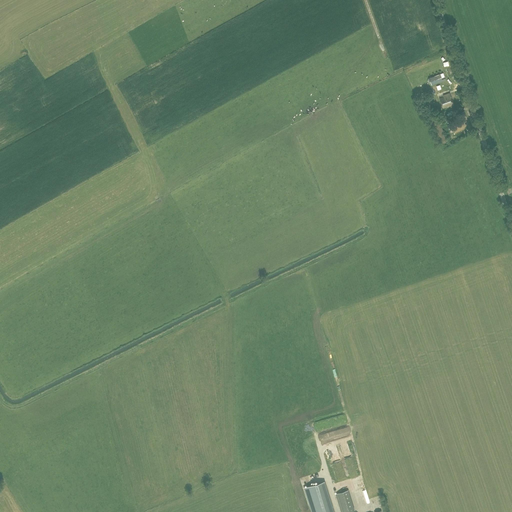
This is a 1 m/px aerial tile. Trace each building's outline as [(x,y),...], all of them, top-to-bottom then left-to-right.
[(429,78),(431,85),(445,80),(443,74),(429,78)] [(436,104),(432,106),(431,107),(426,97),(420,101),(442,144),(449,140),(434,112),(438,109),(436,104)] [(347,461),(354,459),(347,438),(340,440),(347,461)] [(334,511),(325,481),(305,487),(312,511),(334,511)] [(359,490),(363,501),(368,500),(364,488),(359,490)] [(341,511),(353,511),(353,510),(354,509),(348,490),(336,494),(341,511)]
